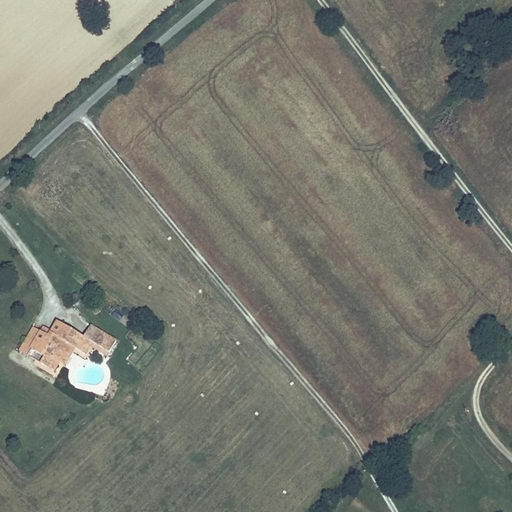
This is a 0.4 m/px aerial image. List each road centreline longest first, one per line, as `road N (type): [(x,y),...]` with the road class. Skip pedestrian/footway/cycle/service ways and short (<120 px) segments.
road 1 (track): [(511,250),(319,0)]
road 2 (unclassified): [(0,183),(214,0)]
road 3 (track): [(511,456),(477,415),(478,383),(511,343)]
